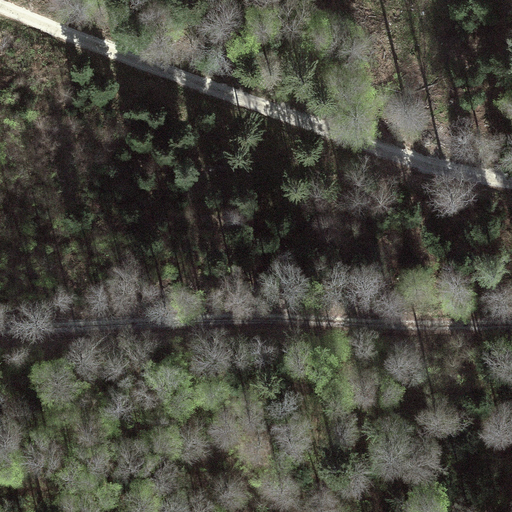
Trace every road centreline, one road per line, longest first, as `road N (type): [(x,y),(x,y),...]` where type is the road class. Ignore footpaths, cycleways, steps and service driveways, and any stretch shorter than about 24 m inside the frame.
road 1 (track): [(511,173),(259,110),(3,0)]
road 2 (track): [(0,319),(511,324)]
